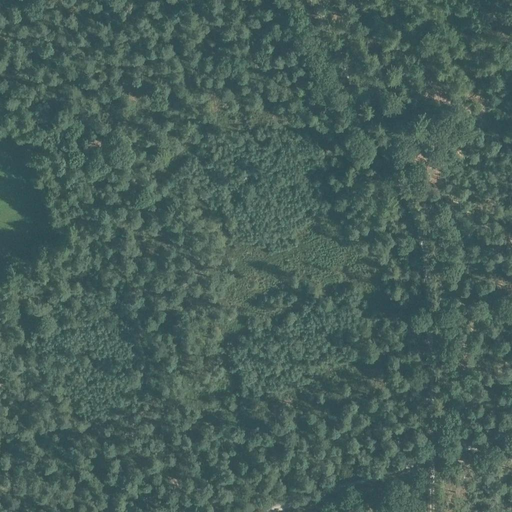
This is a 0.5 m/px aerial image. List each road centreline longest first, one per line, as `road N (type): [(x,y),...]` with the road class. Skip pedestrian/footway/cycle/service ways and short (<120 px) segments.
road 1 (track): [(311,0),(417,234),(432,511)]
road 2 (track): [(511,434),(257,511)]
